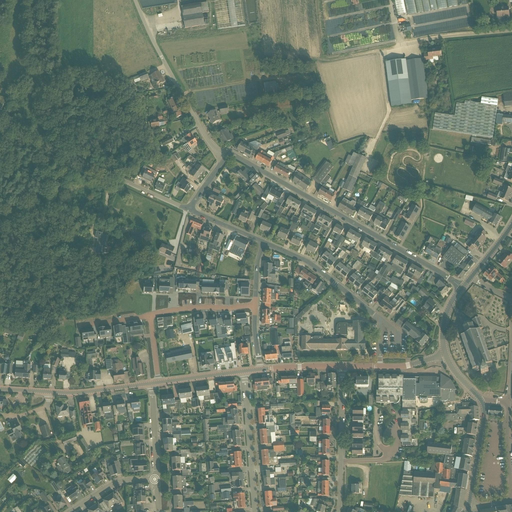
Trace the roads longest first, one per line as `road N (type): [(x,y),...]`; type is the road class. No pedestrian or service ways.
road 1 (unclassified): [(460,288),(233,154),(225,158)]
road 2 (unclassified): [(188,209),(0,127)]
road 3 (residential): [(380,366),(380,320),(312,265),(263,243)]
road 4 (unclassified): [(225,158),(198,125),(135,0)]
road 5 (tertiary): [(0,389),(76,393),(151,383)]
road 6 (residential): [(337,511),(343,366)]
road 7 (residential): [(255,511),(244,371)]
road 8 (residential): [(260,369),(254,325),(263,243)]
